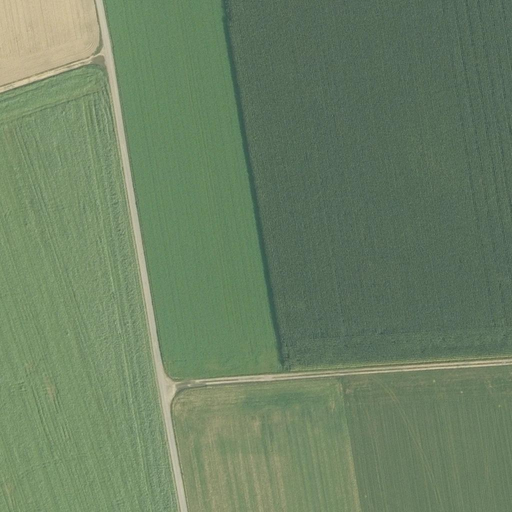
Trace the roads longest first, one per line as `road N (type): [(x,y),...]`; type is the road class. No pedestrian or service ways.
road 1 (track): [(97,0),(181,511)]
road 2 (track): [(511,362),(161,385)]
